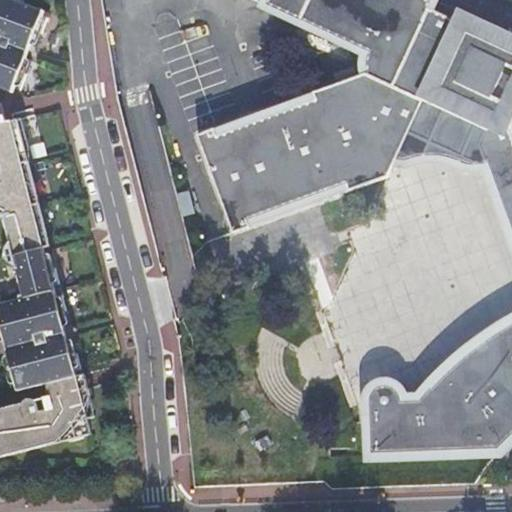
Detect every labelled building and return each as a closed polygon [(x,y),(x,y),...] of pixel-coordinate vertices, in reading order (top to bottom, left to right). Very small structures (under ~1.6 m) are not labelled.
[(0,448),(1,449),(2,454),(32,447),(31,442),(45,438),(46,444),(91,433),(77,377),(82,376),(74,339),(68,340),(64,327),(70,325),(54,255),(47,256),(43,242),(50,241),(33,169),(26,170),(22,156),(29,155),(21,118),(7,121),(3,102),(0,102),(0,88),(18,95),(31,61),(26,59),(31,47),(36,48),(50,13),(15,0),(0,0),(0,336),(2,336),(3,340),(8,341),(12,355),(8,359),(9,363),(3,365),(11,394),(46,385),(49,397),(43,399),(44,406),(38,407),(36,399),(30,398),(26,399),(24,400),(20,404),(0,408),(0,448)] [(511,59),(481,33),(482,31),(432,7),(435,0),(434,0),(255,0),(369,53),(390,62),(381,80),(367,73),(366,73),(308,94),(309,98),(216,131),(214,127),(197,134),(233,233),(250,227),(249,223),(342,190),(344,193),(389,177),(394,168),(398,160),(487,128),(491,139),(491,140),(481,144),(487,164),(503,208),(511,215),(511,214),(511,328),(483,346),(433,391),(426,398),(408,399),(406,392),(403,388),(397,385),(394,384),(388,384),(385,384),(379,387),(375,393),(374,395),(373,400),(375,457),(502,451),(511,440),(511,59)] [(390,62),(369,53),(368,54),(366,63),(366,73),(367,73),(381,80),(390,62)] [(482,165),(487,164),(481,144),(491,140),(491,139),(487,128),(398,160),(394,168),(408,162),(413,161),(428,158),(432,158),(441,158),(449,160),(451,161),(457,162),(462,164),(468,166),(475,166),(482,165)] [(31,442),(32,447),(46,444),(45,438),(31,442)]
